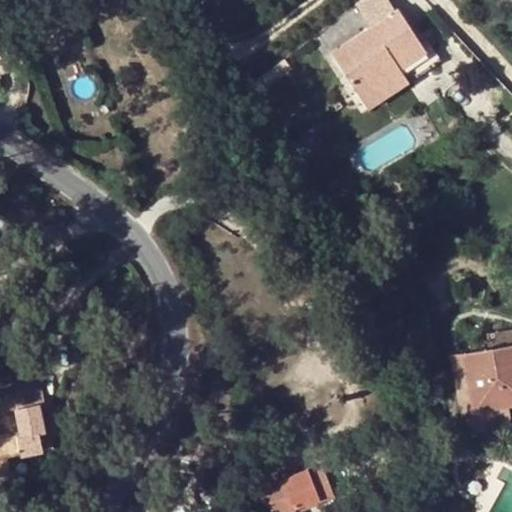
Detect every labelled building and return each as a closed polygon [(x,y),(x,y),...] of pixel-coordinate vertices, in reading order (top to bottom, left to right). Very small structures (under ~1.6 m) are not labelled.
[(364,0),(359,3),(374,25),(397,10),(390,0),(364,0)] [(333,53),(360,96),(427,50),(398,9),(397,10),(374,25),(333,53)] [(427,50),(360,96),(369,109),(436,65),(427,50)] [(511,329),(494,332),(496,344),(511,341),(511,329)] [(511,346),(465,354),(474,412),(511,405),(511,346)] [(14,393),(18,411),(39,406),(45,405),(39,377),(12,382),(14,393)] [(14,393),(0,395),(0,414),(15,411),(21,439),(0,443),(0,478),(11,476),(7,459),(43,451),(39,435),(44,434),(39,406),(18,411),(14,393)] [(266,440),(241,449),(249,469),(274,460),(266,440)] [(321,465),(262,488),(271,511),(294,511),(293,508),(332,494),(321,465)] [(293,508),(294,511),(303,511),(334,501),(332,494),(293,508)]
